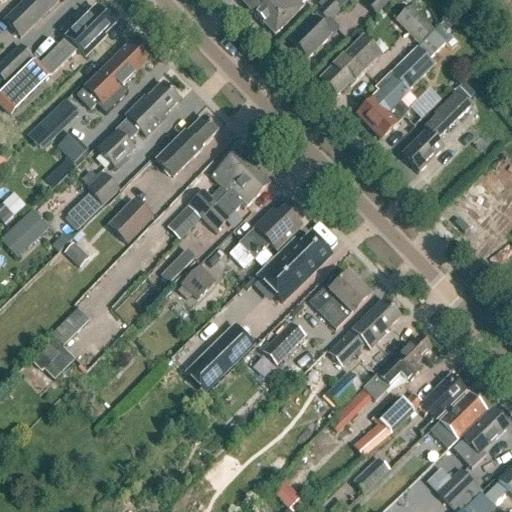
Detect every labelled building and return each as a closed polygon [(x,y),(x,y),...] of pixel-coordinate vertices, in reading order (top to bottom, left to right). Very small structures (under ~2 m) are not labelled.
[(27,0),(4,23),(20,41),(58,4),(57,2),(58,0),(27,0)] [(275,38),(303,9),(300,6),(305,0),(248,0),(242,6),(275,38)] [(329,21),(348,1),(347,0),(332,0),(289,44),(307,62),(337,31),(329,21)] [(377,0),(369,9),(378,17),(394,0),(377,0)] [(432,35),(434,34),(410,10),(396,24),(419,48),(432,35)] [(103,38),(113,28),(96,11),(38,68),(49,80),(50,80),(78,54),(84,60),(105,40),(103,38)] [(419,48),(416,51),(391,77),(408,94),(434,69),(429,64),(445,48),(432,35),(419,48)] [(365,75),(377,62),(360,44),(347,56),(320,83),(336,99),(348,88),(350,90),(365,75)] [(130,77),(147,61),(133,47),(121,59),(119,57),(85,91),(100,106),(107,99),(112,105),(124,93),(121,91),(132,80),(130,77)] [(19,49),(0,67),(0,94),(33,63),(19,49)] [(88,78),(78,68),(58,88),(68,98),(88,78)] [(407,95),(390,77),(375,91),(379,95),(356,117),(381,142),(404,120),(403,118),(407,115),(397,105),(407,95)] [(165,122),(164,120),(179,104),(162,87),(146,102),(144,100),(125,119),(127,122),(114,134),(115,135),(97,154),(114,171),(134,152),(127,146),(139,134),(146,141),(165,122)] [(468,111),(476,104),(469,89),(458,101),(468,111)] [(436,145),(469,112),(468,111),(458,101),(455,98),(432,120),(434,122),(423,133),(425,135),(401,158),(418,177),(442,152),(436,145)] [(117,124),(105,113),(85,133),(74,143),(86,155),(97,144),(117,124)] [(200,152),(216,135),(202,121),(186,137),(184,136),(157,164),(157,163),(156,164),(173,181),(201,153),(200,152)] [(478,140),(486,132),(477,123),(469,131),(478,140)] [(28,143),(21,150),(29,158),(36,151),(28,143)] [(202,223),(253,172),(236,155),(210,181),(220,191),(210,201),(203,195),(188,209),(202,223)] [(244,213),(269,188),(253,172),(202,223),(215,236),(225,226),(240,210),(244,213)] [(90,198),(102,210),(119,193),(104,178),(87,195),(90,198)] [(79,232),(102,210),(90,198),(67,219),(79,232)] [(133,202),(107,229),(128,249),(154,221),(133,202)] [(253,262),(254,263),(270,248),(276,254),(301,229),(298,226),(302,221),(288,207),(276,219),(272,214),(239,247),(239,248),(230,257),(244,272),(253,262)] [(187,209),(166,231),(180,244),(200,222),(187,209)] [(0,223),(4,227),(13,219),(5,210),(0,214),(0,223)] [(48,230),(31,212),(7,235),(23,253),(48,230)] [(296,247),(259,283),(284,309),(333,261),(312,241),(301,252),(296,247)] [(79,272),(89,262),(73,247),(63,257),(79,272)] [(181,288),(196,304),(215,286),(200,270),(181,288)] [(160,279),(168,288),(177,279),(168,271),(160,279)] [(351,318),(370,299),(348,276),(328,296),(324,291),(309,307),(318,316),(334,301),(351,318)] [(181,290),(177,294),(185,302),(188,302),(191,299),(181,290)] [(383,335),(400,320),(384,304),(329,356),(341,368),(365,346),(370,352),(385,337),(383,335)] [(79,314),(53,340),(65,352),(91,326),(79,314)] [(278,371),(306,342),(291,327),(263,356),(278,371)] [(200,363),(218,382),(253,349),(235,330),(200,363)] [(414,369),(430,352),(418,340),(391,368),(389,367),(362,393),(363,393),(363,394),(372,402),(375,405),(400,380),(408,387),(420,374),(414,369)] [(58,357),(50,349),(42,358),(50,366),(58,357)] [(348,375),(325,398),(339,412),(362,390),(348,375)] [(435,422),(465,395),(450,379),(422,406),(413,397),(405,405),(400,400),(389,404),(374,420),(380,426),(389,436),(421,407),(435,422)] [(372,402),(363,394),(363,393),(328,428),(338,437),(372,402)] [(468,398),(432,433),(439,441),(437,443),(447,453),(485,416),(468,398)] [(481,457),(508,430),(492,414),(461,444),(461,446),(452,455),(472,474),(486,461),(481,457)] [(390,437),(389,436),(380,426),(352,450),(362,461),(390,437)] [(378,461),(352,485),(364,497),(389,473),(378,461)] [(511,469),(497,483),(498,484),(483,498),(482,499),(491,508),(492,507),(506,493),(511,499),(511,469)] [(465,511),(481,496),(483,494),(463,473),(438,497),(453,511),(465,511)] [(289,511),(300,500),(282,482),(271,493),(289,511)] [(493,511),(495,510),(493,508),(492,507),(491,508),(482,499),(483,498),(481,496),(465,511),(493,511)]
